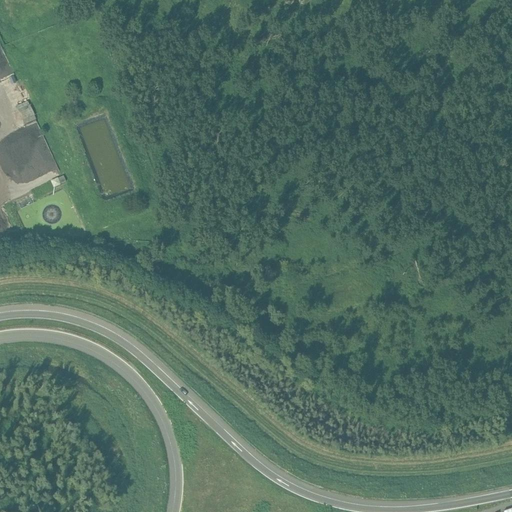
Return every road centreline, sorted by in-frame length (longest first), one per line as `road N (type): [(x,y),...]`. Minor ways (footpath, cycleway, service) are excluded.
road 1 (motorway): [(511,493),(397,510),(320,499),(260,468),(120,341),(66,317),(0,316)]
road 2 (motorway): [(0,336),(61,336),(134,374),(169,427),(179,480),(175,511)]
